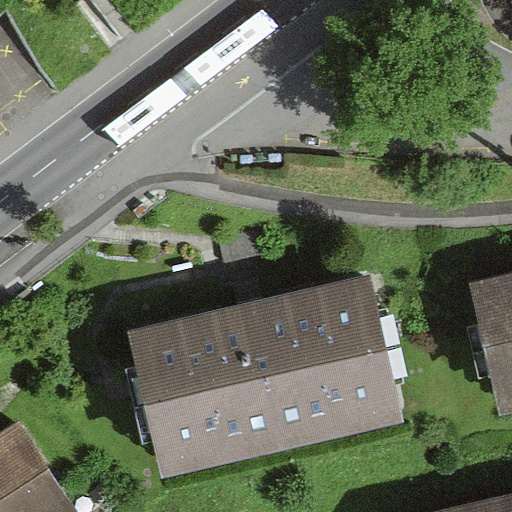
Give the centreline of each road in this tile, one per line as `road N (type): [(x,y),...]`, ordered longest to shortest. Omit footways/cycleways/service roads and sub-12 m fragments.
road 1 (residential): [(214,41),(247,77),(341,114),(482,125),(511,114)]
road 2 (secondary): [(214,41),(0,201)]
road 3 (residential): [(511,90),(445,38),(412,0)]
